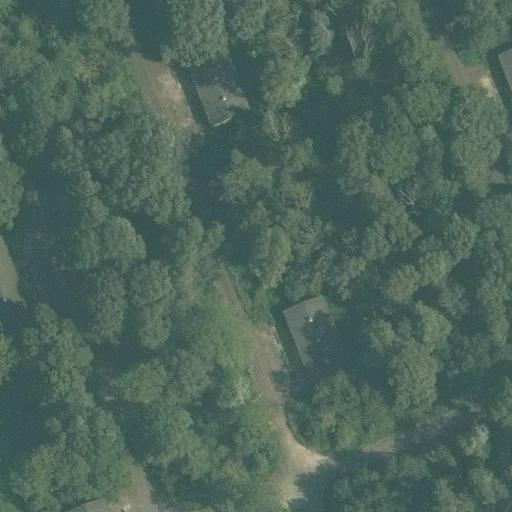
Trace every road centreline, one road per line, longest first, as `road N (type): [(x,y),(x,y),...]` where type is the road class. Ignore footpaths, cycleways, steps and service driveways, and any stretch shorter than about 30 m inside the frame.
road 1 (unknown): [(112,0),(300,477)]
road 2 (unknown): [(0,128),(149,511)]
road 3 (unknown): [(300,477),(511,399)]
